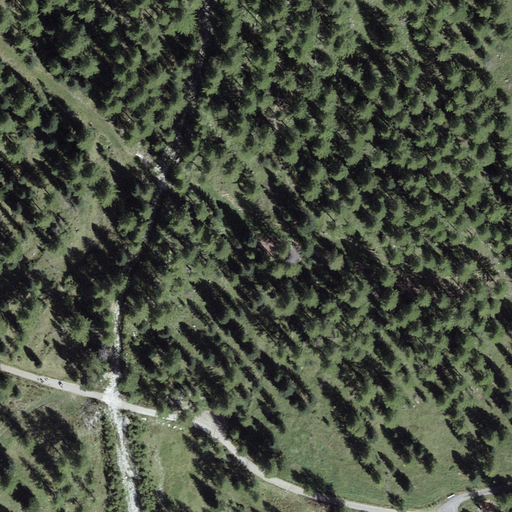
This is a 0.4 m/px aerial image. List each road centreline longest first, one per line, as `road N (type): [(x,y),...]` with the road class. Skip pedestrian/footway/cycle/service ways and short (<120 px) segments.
road 1 (track): [(511,280),(440,284),(258,226),(212,194),(178,190),(0,42)]
road 2 (track): [(0,365),(207,428),(275,482),(397,511)]
